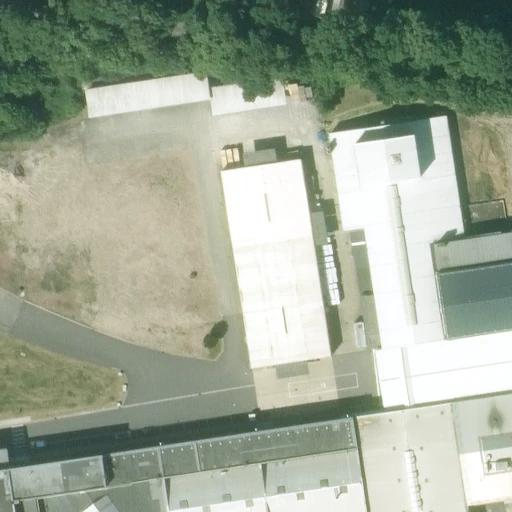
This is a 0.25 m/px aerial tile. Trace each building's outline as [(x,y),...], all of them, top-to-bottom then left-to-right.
[(86,93),(90,118),(211,100),(209,88),(207,74),(86,93)] [(283,76),(209,88),(211,100),(214,117),(288,106),(283,76)] [(385,349),(451,339),(436,243),(465,238),(447,115),(340,131),(355,231),(361,230),(379,350),(385,349)] [(7,150),(11,174),(86,162),(82,137),(7,150)] [(165,205),(204,199),(195,144),(156,150),(165,205)] [(99,245),(169,233),(165,205),(156,150),(86,162),(93,210),(99,245)] [(224,176),(250,328),(311,318),(314,336),(253,345),(257,368),(338,356),(309,161),(224,176)] [(18,222),(93,210),(86,162),(11,174),(18,222)] [(165,205),(169,233),(175,265),(179,293),(218,287),(204,199),(165,205)] [(511,231),(503,233),(511,296),(511,231)] [(104,277),(175,265),(169,233),(99,245),(104,277)] [(436,243),(451,339),(511,329),(511,296),(503,233),(465,238),(436,243)] [(108,305),(179,293),(175,265),(104,277),(108,305)] [(179,293),(184,325),(223,318),(218,287),(179,293)] [(184,325),(179,293),(108,305),(113,337),(184,325)] [(250,328),(253,345),(314,336),(311,318),(250,328)] [(511,329),(451,339),(385,349),(394,411),(511,392),(511,329)] [(511,393),(0,470),(0,511),(469,511),(468,506),(511,499),(511,393)]
